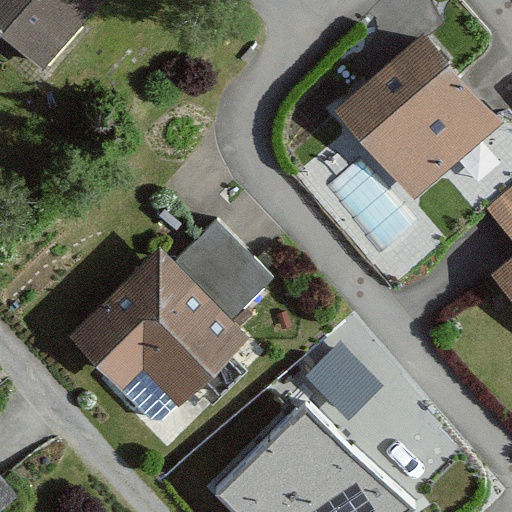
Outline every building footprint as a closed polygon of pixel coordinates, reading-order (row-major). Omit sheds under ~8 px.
[(83,0),(0,0),(0,36),(27,61),(83,0)] [(479,115),(397,25),(314,100),(397,190),(479,115)] [(511,163),(470,202),(506,241),(468,276),(511,323),(511,163)] [(155,265),(137,248),(54,332),(141,416),(227,329),(215,317),(257,275),(200,219),(155,265)] [(350,424),(394,383),(345,331),(301,372),(350,424)] [(311,397),(220,484),(248,511),(394,511),(417,497),(311,397)]
